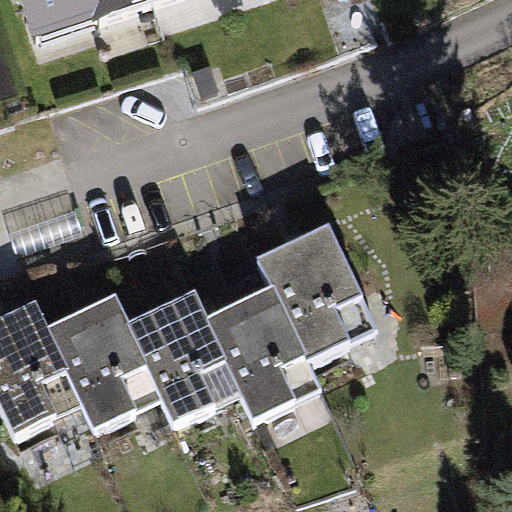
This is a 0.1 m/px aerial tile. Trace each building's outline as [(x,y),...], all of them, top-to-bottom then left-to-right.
[(262,4),(260,0),(3,0),(28,78),(262,4)] [(375,336),(326,235),(258,269),(271,296),(307,369),(375,336)] [(307,369),(271,296),(206,326),(242,403),(254,429),(321,397),(307,369)] [(242,403),(206,326),(195,302),(129,332),(163,405),(176,433),(242,403)] [(163,405),(129,332),(115,305),(47,337),(83,413),(94,438),(163,405)] [(83,413),(47,337),(35,311),(0,327),(0,412),(16,445),(83,413)]
